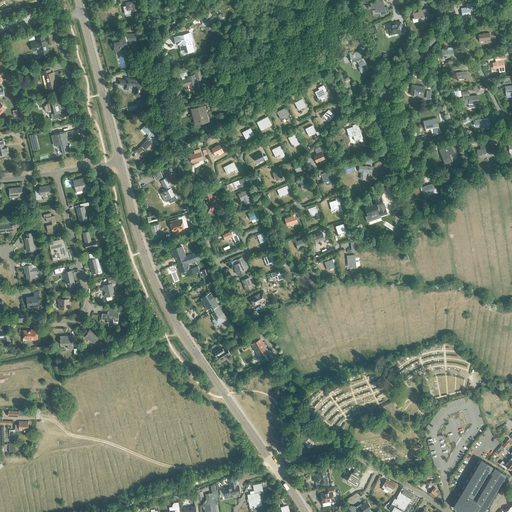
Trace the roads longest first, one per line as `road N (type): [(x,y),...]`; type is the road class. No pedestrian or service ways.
road 1 (unclassified): [(147,0),(158,86),(189,194),(225,281),(278,358),(300,416)]
road 2 (unclassified): [(268,458),(150,276),(118,162)]
road 3 (residential): [(58,172),(87,303),(70,321),(21,320)]
road 4 (residential): [(388,91),(415,156),(410,174),(392,169),(372,106),(381,94)]
road 5 (residential): [(102,511),(268,458)]
road 6 (unclassified): [(118,162),(81,10)]
road 7 (unclassified): [(89,167),(55,19)]
